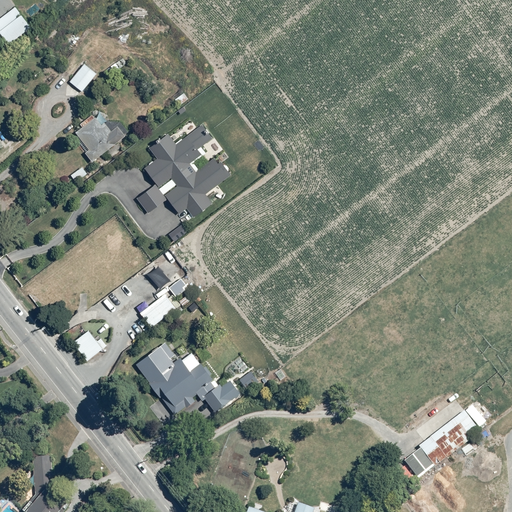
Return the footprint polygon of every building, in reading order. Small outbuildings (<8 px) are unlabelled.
[(33,28),(15,6),(0,17),(0,33),(10,46),(33,28)] [(95,72),(82,63),(69,82),(82,91),(95,72)] [(96,118),(76,133),(90,150),(86,154),(93,162),(127,137),(119,128),(112,132),(106,124),(103,126),(96,118)] [(158,159),(144,168),(157,184),(137,198),(149,214),(169,199),(180,214),(187,209),(194,217),(213,203),(206,194),(233,174),(221,161),(219,164),(215,158),(197,171),(190,163),(202,154),(199,149),(213,138),(203,125),(177,145),(169,135),(150,148),(158,159)] [(89,175),(82,166),(69,175),(76,184),(89,175)] [(186,287),(179,278),(168,288),(175,297),(186,287)] [(166,293),(141,312),(153,328),(178,309),(166,293)] [(109,343),(95,323),(71,341),(85,360),(109,343)] [(166,342),(138,364),(176,414),(196,400),(193,398),(198,394),(203,401),(206,399),(216,412),(243,394),(231,380),(223,386),(205,361),(191,370),(181,358),(174,363),(171,358),(176,355),(166,342)] [(465,410),(421,446),(435,465),(479,432),(465,410)] [(54,490),(51,456),(35,456),(36,496),(23,511),(63,511),(71,504),(54,490)] [(265,511),(250,507),(248,511),(313,511),(315,508),(300,503),(295,511),(265,511)]
